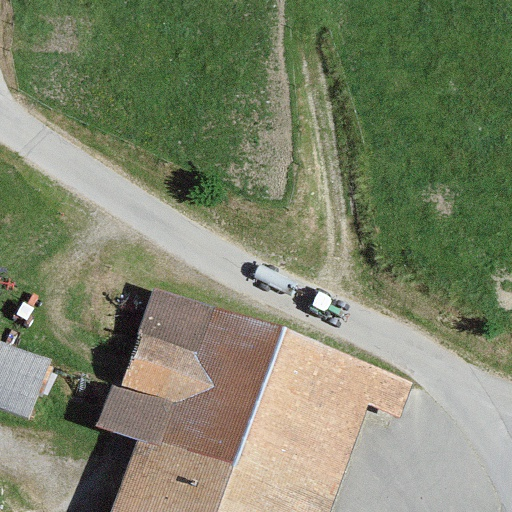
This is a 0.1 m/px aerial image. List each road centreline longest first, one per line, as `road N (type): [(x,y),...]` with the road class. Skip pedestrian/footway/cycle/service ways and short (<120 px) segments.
road 1 (unclassified): [(434,362),(191,244),(0,119)]
road 2 (unclassified): [(511,467),(434,362)]
